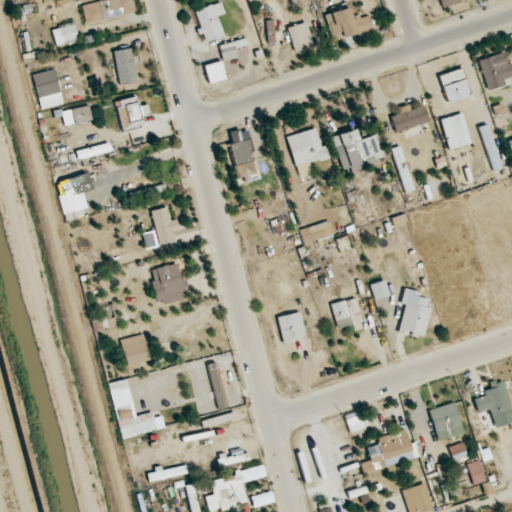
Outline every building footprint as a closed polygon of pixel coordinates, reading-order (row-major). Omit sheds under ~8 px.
[(53,7),(51,1),(34,6),(35,12),(53,7)] [(122,1),(83,1),(83,20),(122,20),(122,1)] [(223,36),(219,22),(226,20),(221,1),(192,10),(202,42),(223,36)] [(326,14),(332,39),(373,29),(369,12),(350,17),(348,8),(326,14)] [(313,45),(305,21),(286,28),(294,52),(313,45)] [(52,27),(56,45),(79,39),(75,22),(52,27)] [(237,41),(218,47),(223,61),(241,55),(237,41)] [(119,85),(138,82),(131,47),(113,51),(119,85)] [(509,87),(509,56),(483,56),(483,87),(509,87)] [(226,79),(221,60),(204,65),(208,83),(226,79)] [(32,74),(38,97),(50,94),(52,101),(62,99),(54,68),(32,74)] [(442,86),(447,103),(472,95),(467,78),(442,86)] [(396,134),(429,122),(422,102),(389,114),(396,134)] [(72,124),(92,120),(89,105),(69,110),(72,124)] [(471,143),(463,113),(440,119),(448,150),(471,143)] [(478,127),(492,171),(502,168),(488,124),(478,127)] [(328,159),(324,136),(320,136),(318,128),(286,135),(293,166),(328,159)] [(331,136),(343,174),(385,161),(376,132),(356,139),(353,129),(331,136)] [(233,167),(254,161),(248,138),(227,143),(233,167)] [(391,148),(404,193),(414,190),(401,145),(391,148)] [(150,211),(158,245),(180,239),(171,205),(150,211)] [(304,246),(333,238),(328,221),(299,229),(304,246)] [(188,299),(180,262),(149,269),(156,305),(188,299)] [(369,284),(374,300),(389,296),(385,280),(369,284)] [(330,305),(338,329),(352,323),(344,300),(330,305)] [(398,332),(424,339),(430,311),(404,305),(398,332)] [(306,338),(299,311),(277,317),(283,343),(306,338)] [(511,410),(511,408),(503,380),(482,386),(493,423),(505,419),(503,413),(511,410)] [(429,410),(438,440),(463,433),(454,402),(429,410)] [(375,438),(377,445),(366,448),(369,460),(360,463),(363,474),(417,459),(409,429),(375,438)] [(218,466),(250,460),(247,448),(216,454),(218,466)] [(474,484),(487,479),(479,459),(466,465),(474,484)] [(188,474),(186,465),(147,473),(149,481),(188,474)] [(208,511),(214,511),(252,503),(253,507),(273,502),(270,491),(246,497),(243,483),(266,478),(263,465),(210,478),(213,492),(204,495),(208,511)] [(387,511),(390,511),(407,508),(408,511),(423,511),(431,510),(425,486),(383,496),(387,511)] [(446,507),(441,495),(434,497),(438,510),(446,507)]
